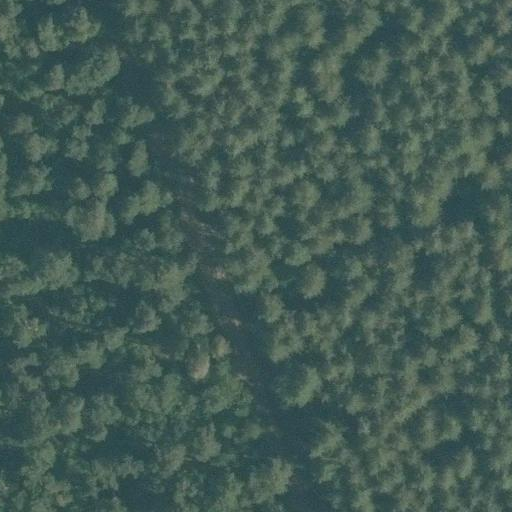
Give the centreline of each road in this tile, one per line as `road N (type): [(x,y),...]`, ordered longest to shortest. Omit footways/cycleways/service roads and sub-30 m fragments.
road 1 (unknown): [(120,0),(331,511)]
road 2 (unknown): [(0,385),(239,287)]
